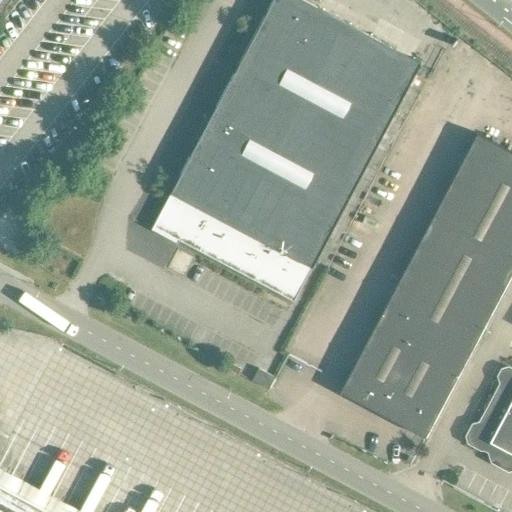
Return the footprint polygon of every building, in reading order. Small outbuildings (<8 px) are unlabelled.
[(178,239),(293,300),(420,62),(303,0),(271,0),(151,229),(177,242),(178,239)] [(425,437),(511,273),(511,151),(476,132),(339,391),(425,437)] [(232,363),(229,368),(238,373),(240,368),(232,363)] [(472,424),(466,435),(468,442),(481,448),(487,447),(491,458),(511,469),(511,468),(511,367),(510,366),(503,369),(499,377),(501,383),(479,423),(472,424)] [(258,368),(252,380),(268,389),(268,388),(274,376),(258,368)] [(56,511),(0,482),(0,511),(56,511)]
